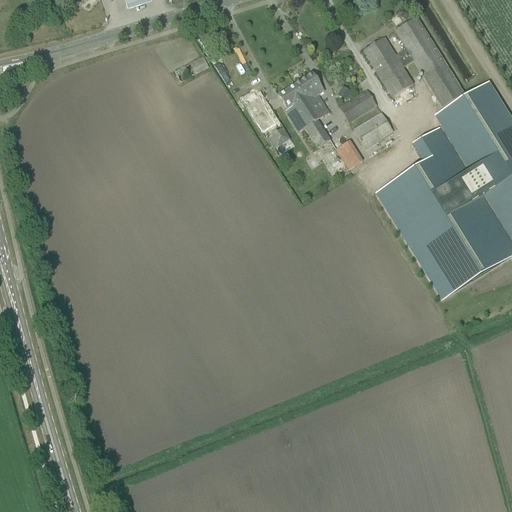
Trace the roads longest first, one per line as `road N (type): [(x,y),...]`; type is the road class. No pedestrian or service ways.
road 1 (primary): [(73,511),(0,254)]
road 2 (unclassified): [(54,54),(231,0)]
